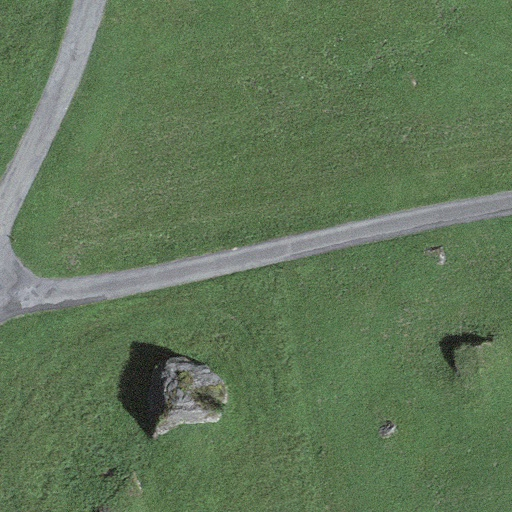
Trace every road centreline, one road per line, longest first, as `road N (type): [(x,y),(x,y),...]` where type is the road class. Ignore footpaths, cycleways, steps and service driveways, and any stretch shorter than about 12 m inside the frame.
road 1 (track): [(0,297),(173,274),(511,203)]
road 2 (unclassified): [(0,225),(88,0)]
